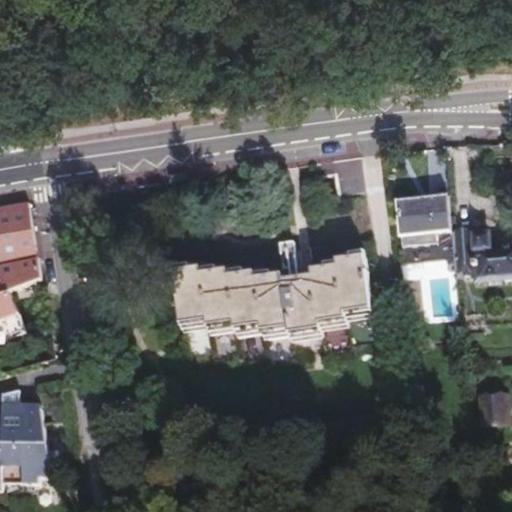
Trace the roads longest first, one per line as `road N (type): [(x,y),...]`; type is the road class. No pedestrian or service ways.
road 1 (secondary): [(42,165),(447,109)]
road 2 (residential): [(77,370),(42,165)]
road 3 (unknown): [(368,118),(371,247)]
